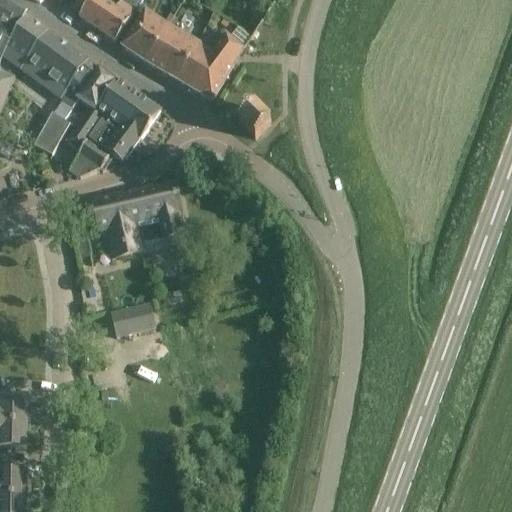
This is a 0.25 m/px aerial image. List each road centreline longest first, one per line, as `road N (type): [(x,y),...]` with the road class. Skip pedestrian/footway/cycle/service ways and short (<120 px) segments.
road 1 (primary): [(385,511),(511,162)]
road 2 (residential): [(55,511),(56,271),(38,208)]
road 3 (unclassified): [(313,511),(346,372),(350,295),(335,245)]
road 4 (unclassified): [(328,0),(308,83),(311,136),(341,235),(335,245)]
road 5 (unclassified): [(193,137),(185,115),(28,0)]
road 6 (unclassified): [(335,245),(320,243),(285,190),(243,155),(193,137)]
road 7 (unclassified): [(38,208),(157,171),(193,137)]
